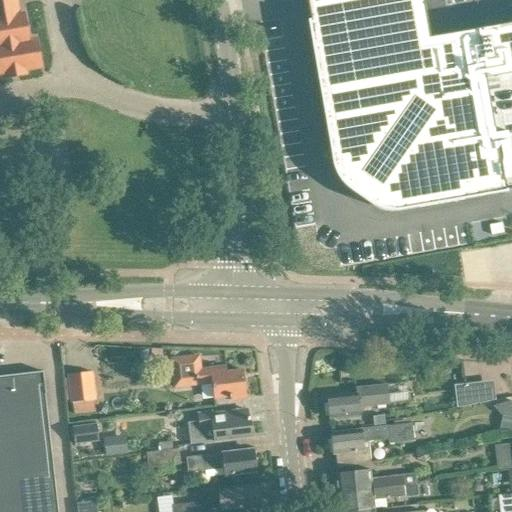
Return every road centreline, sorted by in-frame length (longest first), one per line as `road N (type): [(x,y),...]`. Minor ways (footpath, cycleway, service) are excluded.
road 1 (tertiary): [(285,321),(299,511)]
road 2 (tertiary): [(231,294),(231,116)]
road 3 (unclassified): [(82,89),(173,117),(231,116)]
road 4 (secondary): [(87,304),(143,318),(232,319)]
road 5 (secondary): [(231,294),(147,291),(87,304)]
road 6 (secondary): [(422,310),(380,299),(285,296)]
road 7 (secondary): [(285,321),(380,321),(422,310)]
